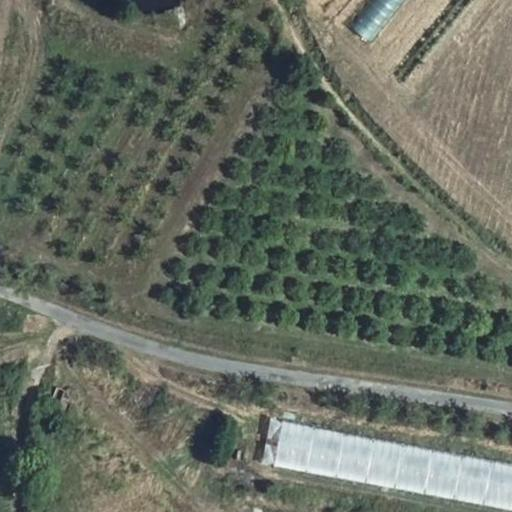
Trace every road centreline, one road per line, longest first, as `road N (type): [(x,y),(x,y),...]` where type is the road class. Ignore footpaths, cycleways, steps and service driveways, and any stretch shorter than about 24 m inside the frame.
road 1 (unclassified): [(511,412),(228,363),(0,297)]
road 2 (track): [(511,261),(455,221),(348,114),(273,0)]
road 3 (track): [(63,317),(27,401),(18,511)]
